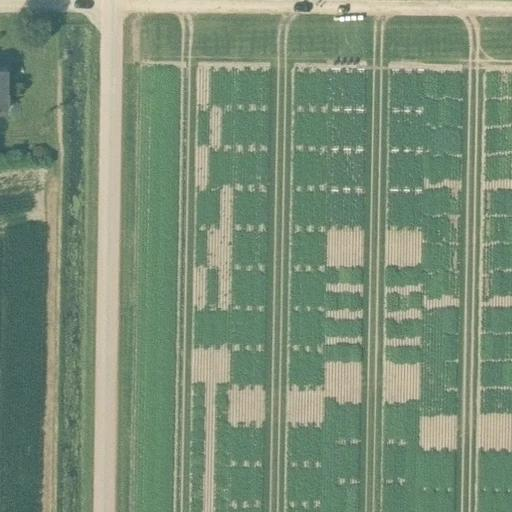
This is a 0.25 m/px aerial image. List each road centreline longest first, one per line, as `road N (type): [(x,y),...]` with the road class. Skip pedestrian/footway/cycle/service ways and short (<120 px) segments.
road 1 (unclassified): [(103,511),(112,0)]
road 2 (track): [(112,5),(511,10)]
